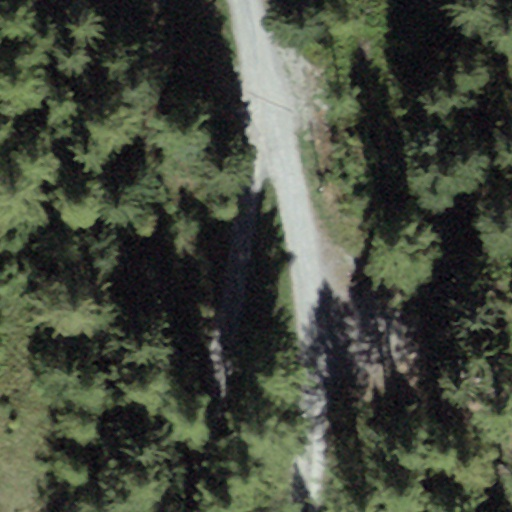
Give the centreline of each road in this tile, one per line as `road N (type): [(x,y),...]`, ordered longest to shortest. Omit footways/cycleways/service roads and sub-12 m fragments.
road 1 (track): [(243,0),(307,298),(313,359),(306,511)]
road 2 (track): [(266,110),(231,338),(189,511)]
